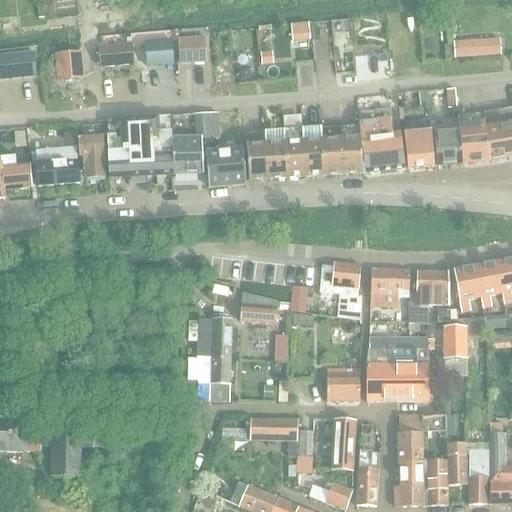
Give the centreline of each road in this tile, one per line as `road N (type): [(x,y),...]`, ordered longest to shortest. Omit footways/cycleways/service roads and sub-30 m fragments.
road 1 (residential): [(0,125),(511,77)]
road 2 (secondary): [(8,218),(410,192)]
road 3 (residential): [(180,404),(384,414),(384,511)]
road 4 (residential): [(181,249),(366,259)]
road 5 (residential): [(0,269),(181,249)]
road 6 (unclassified): [(180,404),(0,382)]
road 7 (residential): [(180,404),(181,249)]
road 8 (residential): [(511,247),(366,259)]
